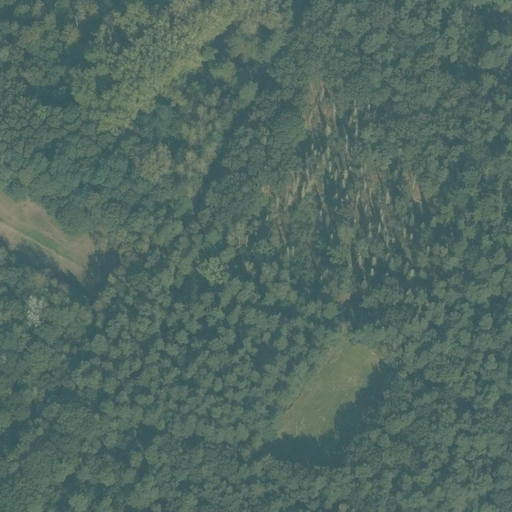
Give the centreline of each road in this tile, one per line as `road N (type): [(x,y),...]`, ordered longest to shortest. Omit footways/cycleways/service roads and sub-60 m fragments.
road 1 (track): [(0,510),(138,316),(315,0)]
road 2 (track): [(511,437),(409,381),(404,352),(364,323)]
